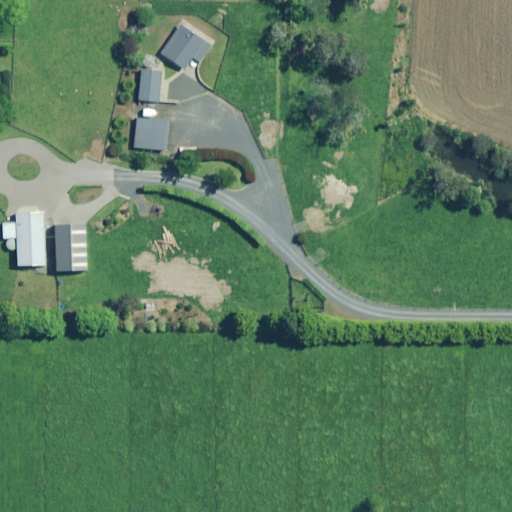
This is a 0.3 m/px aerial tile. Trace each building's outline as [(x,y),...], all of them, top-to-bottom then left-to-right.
[(213,42),(183,22),(164,50),(187,65),(195,53),(202,58),(213,42)] [(160,71),(141,71),(139,101),(159,101),(160,71)] [(185,79),(173,79),(173,91),(185,91),(185,79)] [(168,121),(136,119),(135,148),(166,150),(168,121)] [(42,211),(16,211),(16,224),(3,225),(4,239),(17,238),(17,266),(44,265),(42,211)]
